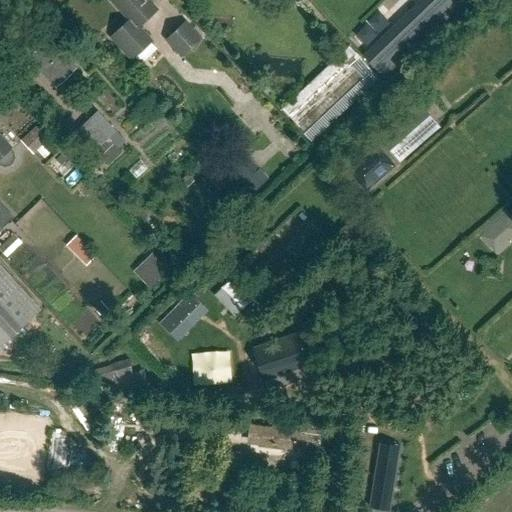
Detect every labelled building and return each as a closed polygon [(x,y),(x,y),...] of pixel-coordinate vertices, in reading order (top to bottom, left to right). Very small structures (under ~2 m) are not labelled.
[(132,59),(151,42),(138,28),(157,10),(148,0),(110,0),(129,21),(112,37),(132,59)] [(449,0),(424,0),(412,12),(432,34),(458,9),(449,0)] [(181,58),(202,39),(186,22),(165,40),(181,58)] [(50,48),(46,43),(32,56),(37,61),(34,64),(56,88),(76,69),(69,61),(73,57),(63,46),(59,50),(54,45),(50,48)] [(380,43),(365,57),(386,78),(400,65),(380,43)] [(312,142),(378,80),(348,48),(282,110),(312,142)] [(400,157),(434,127),(419,110),(385,140),(400,157)] [(126,142),(97,112),(77,131),(95,150),(108,138),(118,149),(126,142)] [(33,153),(48,139),(37,127),(21,141),(33,153)] [(0,165),(0,166),(5,167),(9,166),(14,162),(15,157),(14,152),(11,149),(11,148),(0,135),(0,165)] [(54,156),(73,175),(85,164),(65,145),(54,156)] [(252,194),(270,177),(241,148),(224,165),(252,194)] [(393,165),(377,148),(351,171),(367,189),(393,165)] [(0,230),(13,219),(0,205),(0,230)] [(511,223),(507,217),(486,235),(499,250),(511,239),(511,223)] [(88,241),(79,250),(94,265),(103,257),(88,241)] [(0,347),(41,310),(0,265),(0,347)] [(229,282),(221,290),(241,310),(249,302),(229,282)] [(254,347),(265,381),(312,365),(300,331),(254,347)] [(403,388),(399,402),(415,407),(419,392),(403,388)] [(321,432),(249,424),(247,443),(299,448),(317,450),(319,451),(321,432)] [(299,448),(296,470),(314,472),(317,450),(299,448)] [(378,457),(370,508),(390,511),(397,460),(378,457)]
